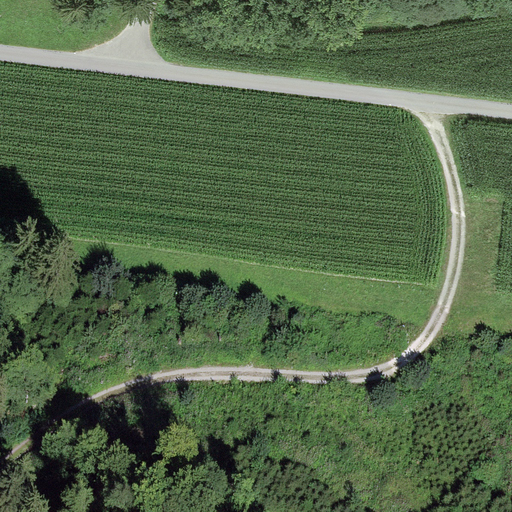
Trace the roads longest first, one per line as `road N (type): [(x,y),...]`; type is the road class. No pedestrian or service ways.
road 1 (track): [(416,98),(436,129),(459,215),(441,313),(408,359),(355,376),(211,369),(128,384),(79,406),(0,463)]
road 2 (residential): [(0,50),(511,108)]
